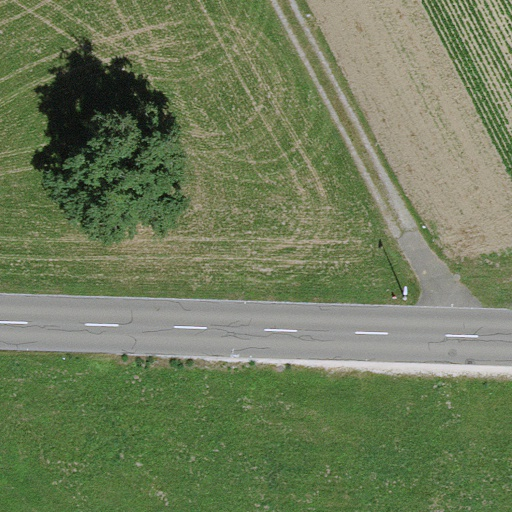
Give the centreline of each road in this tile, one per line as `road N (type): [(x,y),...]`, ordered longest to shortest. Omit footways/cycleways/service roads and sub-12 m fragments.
road 1 (tertiary): [(446,336),(0,321)]
road 2 (residential): [(284,0),(447,301),(446,336)]
